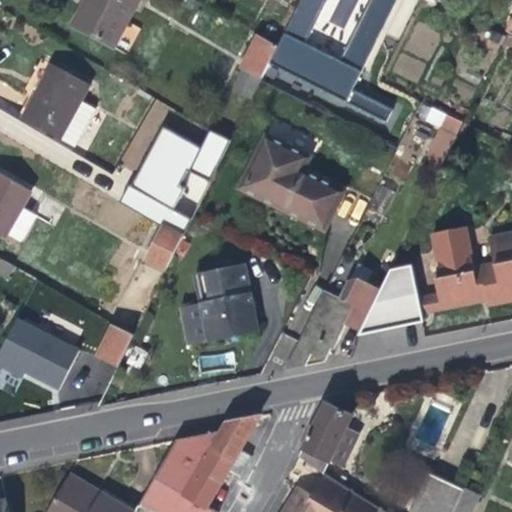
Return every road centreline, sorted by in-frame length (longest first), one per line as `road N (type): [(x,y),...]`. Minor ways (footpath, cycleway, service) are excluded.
road 1 (residential): [(0,442),(307,380)]
road 2 (residential): [(307,380),(511,338)]
road 3 (residential): [(237,511),(307,380)]
